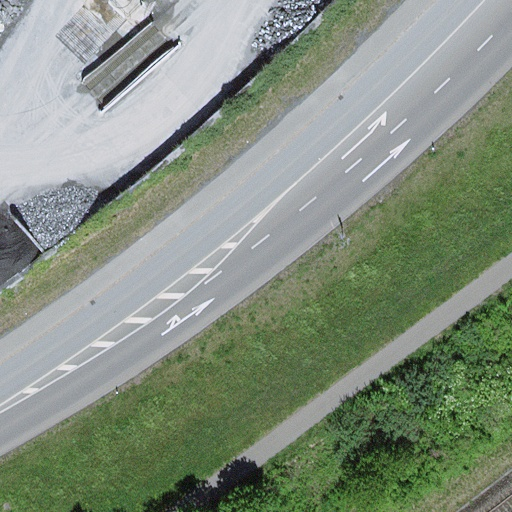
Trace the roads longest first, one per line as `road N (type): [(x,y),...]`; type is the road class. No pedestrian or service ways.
road 1 (primary): [(0,402),(145,317),(375,120),(484,0)]
road 2 (unknown): [(145,317),(0,246)]
